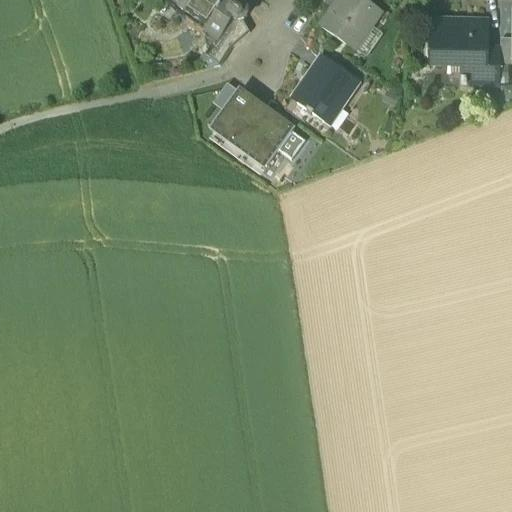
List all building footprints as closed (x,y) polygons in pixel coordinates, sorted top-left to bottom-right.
[(177,0),(179,10),(186,15),(195,0),(177,0)] [(236,5),(228,0),(195,0),(186,15),(221,39),(222,40),(235,21),(243,10),(236,5)] [(381,16),(357,0),(341,0),(320,30),(355,54),(381,16)] [(235,21),(222,40),(221,39),(205,62),(214,68),(220,67),(231,51),(249,35),(250,34),(243,23),(239,24),(235,21)] [(488,26),(431,26),(431,68),(452,69),(452,60),(463,60),(463,82),(461,82),(461,88),(467,89),(467,88),(486,88),(486,54),(488,54),(488,26)] [(511,42),(500,43),(500,54),(500,66),(511,66),(511,42)] [(488,54),(486,54),(486,88),(500,88),(500,66),(500,54),(488,54)] [(322,60),(308,80),(314,85),(298,107),(308,114),(307,115),(312,118),(313,117),(324,125),(335,110),(340,113),(359,86),(322,60)] [(263,114),(237,96),(224,114),(227,117),(215,133),(233,146),(234,146),(266,169),(291,134),(263,114)] [(299,125),(270,104),(263,114),(291,134),(292,135),(299,125)]
